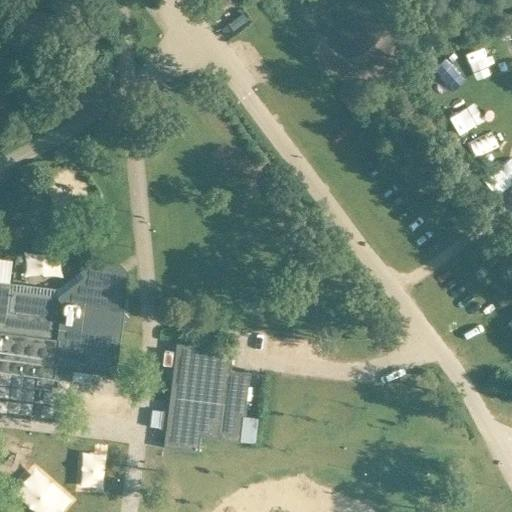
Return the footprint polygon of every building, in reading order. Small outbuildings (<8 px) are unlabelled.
[(203,30),(209,41),(235,26),(229,15),(203,30)] [(488,64),(446,72),(449,89),(492,80),(488,64)] [(489,107),(454,134),(465,147),(499,121),(489,107)] [(511,139),(479,165),(489,179),(511,161),(511,139)] [(115,366),(120,328),(122,328),(127,324),(128,317),(124,312),(122,311),(127,272),(119,263),(92,260),(78,270),(56,289),(0,281),(0,371),(58,379),(69,381),(71,370),(105,374),(115,366)] [(160,409),(158,428),(166,429),(164,447),(197,451),(199,436),(240,441),(255,443),(258,418),(243,416),(246,393),(249,368),(230,366),(232,350),(177,343),(168,410),(160,409)]
